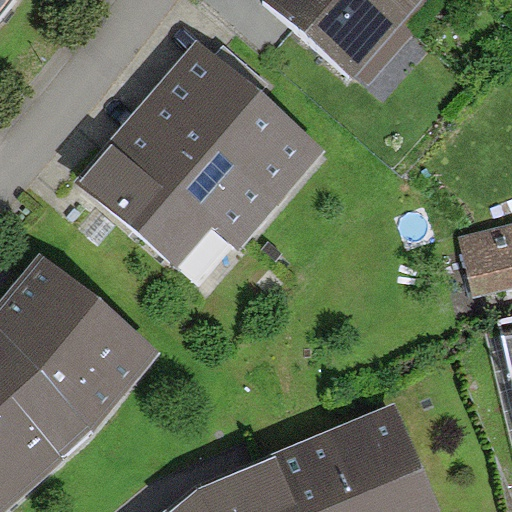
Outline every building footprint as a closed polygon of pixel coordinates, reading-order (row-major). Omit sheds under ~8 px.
[(0,0),(0,23),(17,0),(0,0)] [(429,49),(407,30),(371,0),(258,0),(257,2),(354,85),(357,81),(383,103),(429,49)] [(371,0),(407,30),(433,0),(371,0)] [(325,159),(198,50),(120,141),(77,191),(179,278),(181,275),(207,296),(325,159)] [(511,229),(460,241),(474,301),(511,292),(511,229)] [(0,511),(11,511),(95,435),(162,355),(40,254),(0,305),(0,511)] [(511,322),(498,326),(511,383),(511,322)] [(437,511),(397,411),(270,464),(273,469),(200,500),(192,506),(184,511),(437,511)]
